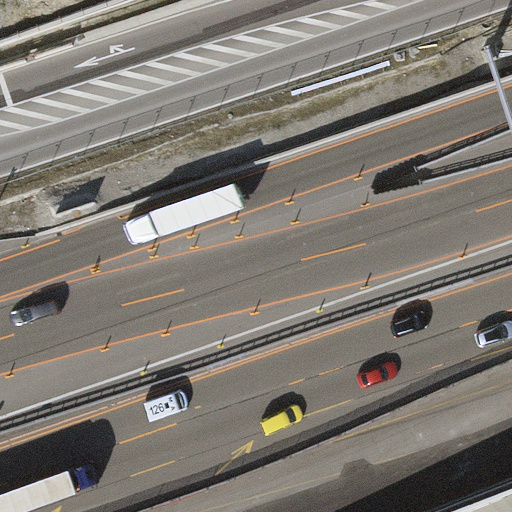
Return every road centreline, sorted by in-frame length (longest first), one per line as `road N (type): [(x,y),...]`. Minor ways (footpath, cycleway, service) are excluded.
road 1 (motorway): [(511,156),(0,334)]
road 2 (motorway): [(0,504),(511,337)]
road 3 (secondary): [(0,127),(406,0)]
